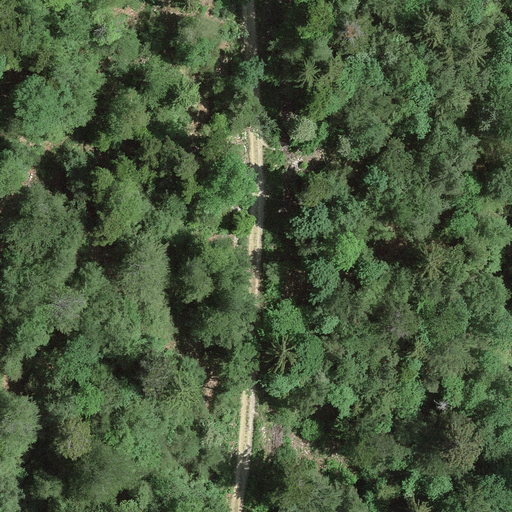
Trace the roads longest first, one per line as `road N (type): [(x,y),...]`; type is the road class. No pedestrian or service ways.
road 1 (track): [(248,511),(265,414),(270,159),(253,0)]
road 2 (track): [(148,0),(0,227)]
